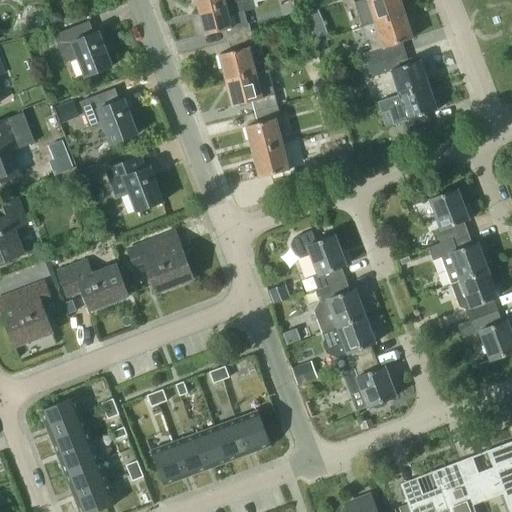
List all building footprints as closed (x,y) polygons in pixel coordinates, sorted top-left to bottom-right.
[(197,0),(200,10),(237,0),(197,0)] [(254,8),(251,0),(237,0),(200,10),(206,33),(226,28),(229,39),(253,33),(250,22),(233,26),(230,14),(254,8)] [(360,0),(367,0),(375,22),(404,12),(399,0),(355,0),(356,2),(360,0)] [(412,37),(404,12),(375,22),(363,26),(368,39),(370,38),(373,49),(365,52),(369,64),(405,52),(402,40),(412,37)] [(85,77),(112,66),(98,31),(92,34),(88,22),(54,35),(65,63),(78,58),(85,77)] [(220,54),(226,79),(257,71),(250,46),(256,45),(253,33),(229,39),(232,51),(220,54)] [(409,62),(405,52),(369,64),(373,76),(391,70),(399,94),(428,84),(419,59),(409,62)] [(263,96),(257,71),(226,79),(233,106),(253,101),(256,112),(279,106),(276,93),(263,96)] [(391,110),(394,121),(402,119),(406,132),(429,124),(426,113),(436,110),(428,84),(399,94),(399,95),(379,102),(382,113),(391,110)] [(111,144),(138,133),(124,99),(119,101),(114,89),(80,102),(91,130),(103,125),(111,144)] [(315,105),(323,117),(334,110),(326,98),(315,105)] [(55,106),(61,122),(80,116),(74,99),(55,106)] [(247,126),(254,151),(283,143),(276,119),(282,117),(279,106),(256,112),(259,123),(247,126)] [(34,141),(23,114),(0,122),(0,182),(20,175),(10,150),(34,141)] [(289,168),(283,143),(254,151),(260,176),(271,173),(274,185),(298,178),(295,166),(289,168)] [(67,156),(44,164),(49,177),(72,169),(67,156)] [(136,211),(163,201),(150,166),(145,168),(140,156),(107,169),(117,197),(129,192),(136,211)] [(95,169),(78,174),(82,184),(98,179),(95,169)] [(441,242),(468,232),(463,220),(469,218),(457,188),(430,198),(441,228),(436,230),(441,242)] [(13,229),(26,224),(15,196),(0,201),(0,262),(23,253),(13,229)] [(191,279),(192,276),(174,230),(128,248),(135,264),(144,260),(157,292),(191,279)] [(346,265),(334,235),(315,242),(311,231),(293,238),(291,244),(295,255),(301,257),(310,254),(318,273),(313,275),(318,288),(344,278),(340,267),(346,265)] [(473,245),(468,232),(441,242),(446,255),(442,257),(451,282),(488,268),(478,243),(473,245)] [(90,309),(128,295),(115,264),(92,273),(86,261),(58,271),(68,295),(82,290),(90,309)] [(488,268),(451,282),(460,305),(466,307),(470,319),(497,309),(492,298),(498,295),(488,268)] [(321,331),(365,315),(354,288),(348,290),(344,278),(318,288),(322,300),(319,301),(314,311),(321,331)] [(41,301),(50,298),(44,281),(0,299),(0,305),(16,347),(52,332),(41,301)] [(501,321),(497,309),(470,319),(470,320),(459,324),(463,337),(479,331),(490,360),(511,351),(511,333),(507,319),(501,321)] [(375,343),(365,315),(321,331),(324,339),(322,343),(325,351),(336,357),(342,355),(346,366),(373,356),(369,345),(375,343)] [(295,330),(283,334),(286,344),(298,340),(295,330)] [(346,366),(348,369),(342,371),(350,392),(360,388),(367,406),(395,395),(384,365),(377,368),(373,356),(346,366)] [(313,363),(293,370),(298,384),(317,377),(313,363)] [(217,368),(222,380),(229,377),(225,366),(217,368)] [(214,383),(222,380),(217,368),(209,371),(214,383)] [(188,392),(184,381),(176,384),(180,395),(188,392)] [(163,389),(155,392),(159,403),(167,400),(163,389)] [(155,392),(147,395),(151,406),(159,403),(155,392)] [(40,410),(49,431),(83,418),(75,397),(40,410)] [(116,406),(113,398),(102,403),(105,410),(116,406)] [(116,406),(105,410),(108,418),(119,414),(116,406)] [(258,410),(237,418),(250,453),(271,445),(258,410)] [(83,418),(49,431),(57,453),(91,439),(83,418)] [(215,426),(228,461),(250,453),(237,418),(215,426)] [(371,418),(361,421),(364,430),(374,426),(371,418)] [(113,431),(116,439),(127,434),(124,426),(113,431)] [(228,461),(215,426),(194,434),(207,469),(228,461)] [(194,434),(172,442),(185,477),(207,469),(194,434)] [(100,460),(91,439),(57,453),(65,474),(100,460)] [(462,479),(471,502),(502,490),(509,511),(511,511),(511,440),(486,450),(493,467),(462,479)] [(185,477),(172,442),(151,450),(164,485),(185,477)] [(100,460),(65,474),(74,495),(108,482),(100,460)] [(140,468),(137,460),(126,464),(129,472),(140,468)] [(474,511),(471,502),(462,479),(455,462),(432,471),(438,488),(407,500),(411,511),(474,511)] [(140,468),(129,472),(132,480),(143,476),(140,468)] [(93,511),(116,503),(108,482),(74,495),(80,511),(93,511)] [(376,511),(370,494),(354,500),(359,511),(358,511),(376,511)]
